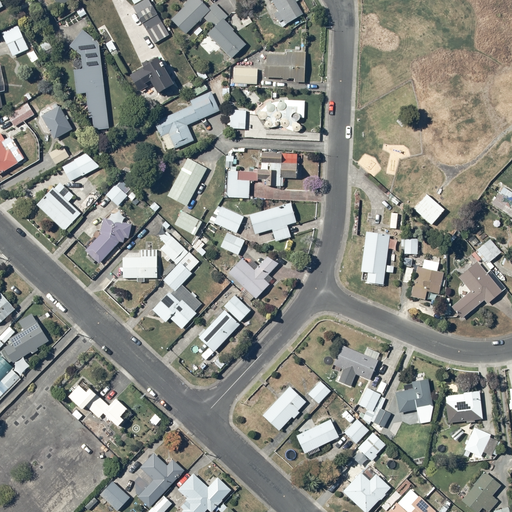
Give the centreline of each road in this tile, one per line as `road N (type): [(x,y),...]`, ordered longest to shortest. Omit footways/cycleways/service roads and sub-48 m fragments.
road 1 (residential): [(331,0),(319,244),(303,288)]
road 2 (residential): [(189,413),(0,234)]
road 3 (residential): [(511,339),(450,345),(303,288)]
road 4 (residential): [(303,288),(189,413)]
road 5 (residential): [(299,511),(189,413)]
